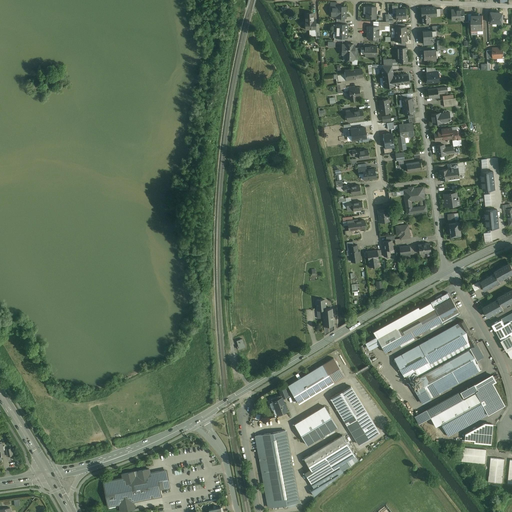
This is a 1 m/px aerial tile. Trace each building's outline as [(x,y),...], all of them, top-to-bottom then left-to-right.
[(346,6),(337,6),(337,7),(336,13),(337,13),(337,17),(336,17),(336,18),(339,18),(345,18),(346,6)] [(376,6),(366,6),(367,7),(367,13),(366,13),(366,18),(376,18),(376,6)] [(434,9),(434,7),(421,8),(422,25),(428,24),(427,18),(429,18),(429,17),(436,16),(436,8),(434,9)] [(405,9),(396,9),(396,19),(397,19),(397,21),(402,21),(402,19),(405,18),(405,9)] [(463,11),(458,11),(458,9),(451,10),(452,20),(465,19),(465,18),(464,18),(463,14),(463,11)] [(313,13),(305,13),(305,14),(305,23),(307,23),(307,29),(315,29),(315,20),(313,20),(313,13)] [(498,15),(491,15),(491,22),(502,22),(502,14),(498,14),(498,15)] [(378,26),(367,26),(367,38),(374,38),(378,38),(378,30),(379,26),(378,26)] [(432,31),(423,31),(423,39),(423,44),(432,43),(432,42),(434,42),(434,38),(432,38),(432,31)] [(348,44),(342,44),(342,54),(342,53),(346,53),(352,53),(352,54),(352,48),(352,44),(348,44)] [(371,46),(364,46),(364,45),(363,48),(363,56),(364,56),(376,56),(376,57),(377,46),(376,46),(371,46)] [(503,48),(493,48),(493,50),(493,58),(503,57),(503,48)] [(435,50),(424,50),(424,59),(427,59),(428,62),(428,61),(436,60),(436,56),(438,56),(437,50),(436,50),(435,50)] [(407,52),(398,52),(398,59),(398,62),(407,62),(407,52)] [(383,65),(382,65),(382,68),(381,68),(384,87),(394,85),(393,76),(391,65),(383,65)] [(352,69),(345,70),(346,80),(355,79),(355,77),(362,76),(361,68),(352,70),(352,69)] [(437,72),(426,73),(427,78),(426,78),(427,83),(435,82),(439,81),(437,72)] [(408,74),(393,76),(394,85),(399,84),(405,84),(409,83),(408,74)] [(355,86),(348,87),(350,97),(351,100),(356,100),(356,96),(360,95),(359,89),(359,87),(355,88),(355,86)] [(437,88),(428,89),(429,97),(438,96),(438,93),(437,88)] [(407,98),(402,99),(403,107),(414,105),(413,98),(407,98)] [(450,98),(443,99),(444,106),(454,105),(453,98),(450,98)] [(414,105),(403,107),(404,114),(408,113),(414,113),(415,113),(414,105)] [(355,111),(355,109),(346,110),(347,116),(348,116),(349,120),(348,120),(348,121),(354,120),(354,119),(363,117),(362,110),(355,111)] [(440,113),(431,114),(432,124),(442,123),(441,121),(449,120),(448,113),(440,114),(440,113)] [(409,123),(399,124),(400,133),(400,136),(400,137),(404,136),(404,135),(405,135),(405,138),(414,136),(412,123),(409,123)] [(365,127),(357,128),(357,127),(348,128),(349,135),(351,135),(352,140),(366,138),(365,127)] [(457,130),(451,131),(451,127),(441,129),(442,131),(443,138),(452,137),(454,138),(455,138),(457,137),(457,136),(457,130)] [(442,131),(433,132),(435,141),(443,140),(443,138),(442,131)] [(392,133),(383,135),(384,138),(383,138),(384,140),(385,146),(394,145),(392,133)] [(400,136),(397,137),(399,149),(406,148),(404,138),(405,138),(405,135),(404,135),(404,136),(400,137),(400,136)] [(444,145),(435,146),(437,156),(445,155),(445,154),(444,147),(444,145)] [(361,149),(349,150),(350,156),(359,155),(359,159),(369,157),(368,149),(361,150),(361,149)] [(403,152),(395,153),(396,160),(404,159),(403,152)] [(419,161),(406,163),(407,172),(421,170),(419,161)] [(367,170),(363,170),(363,173),(364,179),(376,178),(375,169),(367,170)] [(448,169),(439,170),(439,174),(439,176),(440,180),(449,179),(448,174),(448,169)] [(493,171),(482,172),(483,191),(495,189),(493,171)] [(353,184),(344,186),(344,191),(351,191),(351,194),(361,193),(360,185),(353,186),(353,184)] [(404,190),(404,194),(407,214),(426,211),(423,187),(404,190)] [(444,194),(445,206),(459,204),(458,192),(455,192),(444,194)] [(355,201),(346,202),(347,211),(363,209),(362,201),(355,202),(355,201)] [(511,207),(511,208),(503,210),(504,215),(508,214),(510,225),(511,225),(511,207)] [(387,209),(378,210),(380,222),(380,221),(388,220),(389,221),(387,209)] [(497,209),(485,211),(487,229),(499,228),(497,209)] [(461,221),(455,222),(454,213),(447,214),(449,226),(447,227),(447,228),(447,229),(448,230),(447,231),(448,231),(448,233),(450,232),(450,236),(454,235),(456,237),(457,235),(460,235),(459,226),(461,226),(461,221)] [(357,219),(353,220),(348,221),(349,230),(352,230),(356,229),(365,228),(364,220),(358,221),(357,219)] [(408,224),(396,226),(397,232),(399,231),(400,238),(401,238),(410,237),(408,224)] [(387,240),(384,241),(385,248),(383,248),(385,257),(390,256),(389,250),(393,249),(392,240),(387,240)] [(430,243),(418,244),(419,253),(431,252),(430,243)] [(353,245),(349,246),(350,250),(347,251),(347,256),(350,255),(351,261),(361,260),(360,251),(358,251),(357,245),(353,245)] [(409,246),(399,247),(400,254),(410,253),(409,246)] [(376,250),(367,252),(368,252),(369,260),(368,260),(369,267),(371,266),(371,267),(372,267),(372,266),(379,265),(378,258),(378,259),(377,256),(376,250)] [(510,263),(495,272),(495,273),(500,281),(511,273),(511,266),(510,263)] [(495,273),(480,281),(482,286),(485,290),(489,288),(489,287),(492,285),(492,286),(497,284),(496,283),(500,281),(500,282),(500,281),(495,273)] [(480,281),(472,285),(475,290),(482,286),(480,281)] [(511,289),(498,298),(498,299),(503,307),(511,301),(511,289)] [(434,307),(451,298),(448,292),(431,302),(434,307)] [(397,328),(396,326),(377,337),(381,344),(385,352),(400,344),(413,337),(441,321),(442,324),(460,314),(451,298),(434,307),(397,328)] [(324,299),(316,300),(317,301),(316,302),(316,304),(317,305),(317,310),(322,309),(323,318),(322,309),(325,309),(324,299)] [(498,299),(483,308),(488,317),(504,308),(503,307),(498,299)] [(396,326),(397,328),(434,307),(431,302),(419,308),(418,306),(373,332),(376,337),(377,337),(396,326)] [(325,309),(322,309),(323,318),(324,326),(334,325),(332,308),(325,309)] [(511,313),(502,319),(505,324),(510,321),(511,325),(511,313)] [(502,319),(492,324),(495,330),(496,329),(505,324),(502,319)] [(463,320),(424,342),(437,366),(469,348),(476,344),(463,320)] [(511,325),(510,321),(505,324),(496,329),(502,340),(511,335),(511,334),(511,325)] [(511,335),(502,340),(501,341),(507,351),(511,348),(511,335)] [(369,350),(381,344),(377,337),(376,337),(365,343),(369,350)] [(413,337),(400,344),(401,347),(414,340),(413,337)] [(242,339),(236,341),(238,346),(237,347),(238,349),(245,347),(242,339)] [(437,366),(424,342),(394,359),(404,376),(406,375),(415,370),(418,376),(410,381),(417,393),(425,388),(431,398),(482,370),(469,348),(437,366)] [(334,358),(288,386),(299,403),(344,375),(334,358)] [(415,370),(406,375),(410,381),(418,376),(415,370)] [(475,384),(479,390),(476,392),(488,414),(504,405),(492,383),(495,381),(491,375),(475,384)] [(475,384),(460,392),(464,399),(476,392),(479,390),(475,384)] [(379,432),(351,386),(331,398),(359,444),(379,432)] [(431,398),(425,388),(417,393),(421,401),(424,402),(431,398)] [(284,396),(282,390),(279,391),(282,398),(288,396),(288,394),(284,396)] [(460,392),(426,411),(430,417),(436,414),(464,399),(460,392)] [(464,399),(436,414),(445,430),(448,436),(488,414),(476,392),(464,399)] [(282,398),(273,402),(276,409),(278,408),(279,413),(278,413),(278,414),(287,410),(284,402),(283,403),(281,399),(282,399),(282,398)] [(325,406),(295,424),(307,445),(319,438),(324,435),(337,427),(325,406)] [(426,411),(415,417),(419,423),(430,417),(426,411)] [(491,444),(492,424),(485,423),(465,434),(465,440),(475,441),(475,443),(491,444)] [(286,430),(256,436),(269,507),(278,506),(294,503),(299,502),(294,474),(286,430)] [(342,435),(304,458),(310,469),(304,473),(310,483),(347,461),(355,456),(342,435)] [(13,444),(10,444),(11,448),(6,449),(8,456),(15,455),(13,444)] [(486,450),(462,448),(461,461),(485,463),(486,450)] [(355,456),(347,461),(350,466),(357,460),(355,456)] [(504,459),(491,458),(488,482),(502,483),(504,459)] [(347,461),(310,483),(314,488),(310,490),(314,496),(343,472),(342,471),(350,466),(347,461)] [(142,470),(136,472),(136,471),(135,472),(129,473),(128,473),(122,474),(123,478),(120,479),(120,478),(120,479),(116,480),(116,479),(115,479),(115,480),(111,481),(111,480),(110,480),(110,481),(104,482),(103,482),(108,507),(119,505),(120,511),(135,509),(133,502),(161,496),(160,489),(167,488),(167,487),(170,487),(166,470),(164,470),(154,472),(150,473),(149,469),(143,470),(142,470)]
